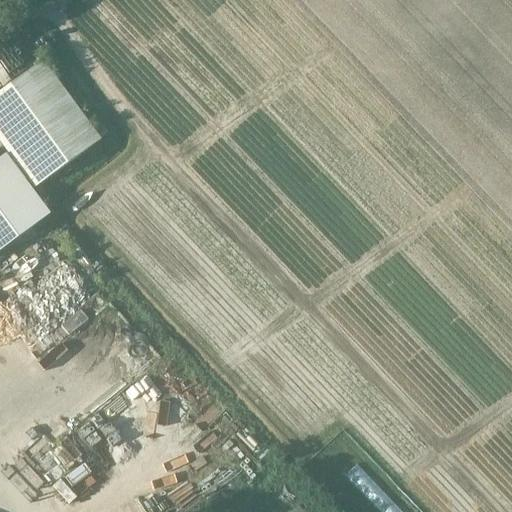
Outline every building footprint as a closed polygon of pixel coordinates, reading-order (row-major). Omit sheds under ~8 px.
[(0,90),(0,145),(23,177),(32,189),(99,140),(41,61),(0,90)] [(0,249),(48,215),(20,177),(3,155),(0,157),(0,249)] [(106,166),(67,195),(78,210),(118,181),(106,166)] [(55,413),(74,406),(70,396),(52,403),(55,413)] [(136,446),(154,424),(147,418),(128,440),(136,446)] [(192,442),(207,431),(201,423),(186,434),(192,442)]
